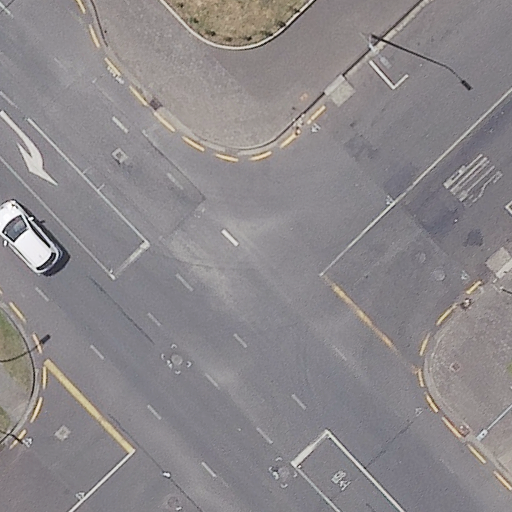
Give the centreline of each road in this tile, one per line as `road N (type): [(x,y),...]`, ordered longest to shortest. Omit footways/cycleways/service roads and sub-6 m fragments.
road 1 (unclassified): [(223,358),(511,84)]
road 2 (tertiary): [(223,358),(0,125)]
road 3 (unclassified): [(62,511),(223,358)]
road 4 (tertiary): [(370,511),(223,358)]
